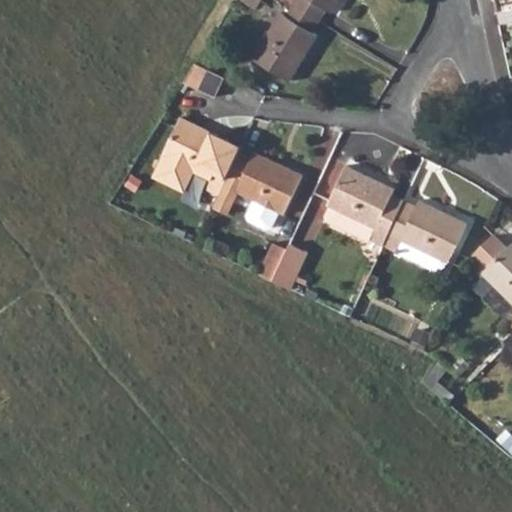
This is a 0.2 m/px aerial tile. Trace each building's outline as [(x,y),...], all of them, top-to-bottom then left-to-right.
[(294,0),(291,5),(319,22),(326,11),(331,14),(338,0),(294,0)] [(291,5),(284,17),(279,14),(252,59),(289,82),(317,37),(312,34),(319,22),(291,5)] [(194,63),(182,82),(214,98),(224,77),(194,63)] [(181,118),(153,179),(184,193),(194,173),(210,181),(206,190),(218,196),(225,181),(238,151),(227,146),(229,141),(181,118)] [(227,146),(238,151),(241,146),(229,141),(227,146)] [(212,208),(228,215),(238,193),(257,202),(281,213),(284,214),(302,175),(254,152),(251,157),(238,151),(225,181),(218,196),(212,208)] [(330,208),(375,228),(370,240),(383,246),(404,201),(391,196),(394,190),(346,167),(328,206),(330,208)] [(383,246),(395,251),(400,241),(444,261),(448,263),(467,224),(418,202),(416,206),(404,201),(383,246)] [(257,202),(249,219),(250,223),(268,231),(274,229),(281,213),(257,202)] [(330,208),(325,217),(327,224),(364,242),(370,240),(375,228),(330,208)] [(511,329),(511,244),(507,249),(494,236),(470,262),(511,304),(511,323),(509,326),(511,329)] [(395,251),(435,270),(441,269),(444,261),(400,241),(395,251)] [(274,280),(292,289),(310,252),(291,242),(274,280)]
